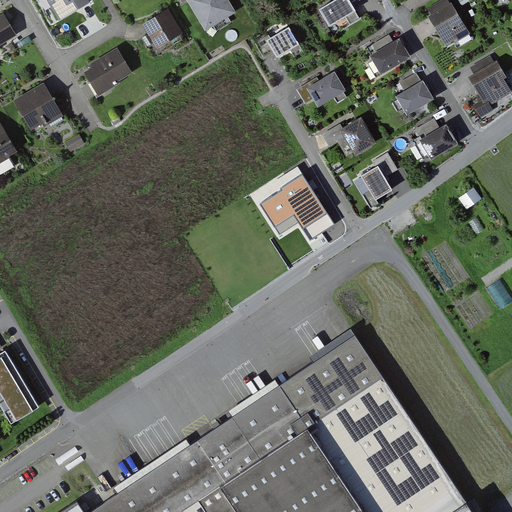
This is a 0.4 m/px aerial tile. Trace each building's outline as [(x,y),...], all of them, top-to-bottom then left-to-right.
[(46,0),(59,22),(91,3),(89,0),(46,0)] [(187,0),(206,32),(236,14),(227,0),(187,0)] [(339,0),(315,15),(324,31),(356,12),(348,0),(339,0)] [(448,47),(470,35),(452,2),(429,14),(448,47)] [(144,27),(158,50),(182,35),(168,12),(144,27)] [(0,16),(0,45),(18,35),(5,13),(0,16)] [(265,40),(276,57),(300,43),(289,26),(265,40)] [(371,58),(381,76),(411,59),(401,41),(371,58)] [(82,70),(97,96),(132,75),(116,50),(82,70)] [(489,109),(511,97),(511,92),(496,62),(471,75),(489,109)] [(338,70),(308,90),(318,105),(349,86),(338,70)] [(401,89),(420,82),(417,75),(398,82),(401,89)] [(398,98),(407,114),(434,99),(424,83),(398,98)] [(15,103),(32,132),(63,113),(45,84),(15,103)] [(435,116),(415,128),(420,137),(440,126),(435,116)] [(362,119),(347,128),(344,124),(325,134),(332,146),(347,137),(357,154),(376,143),(362,119)] [(420,140),(430,158),(457,143),(447,125),(420,140)] [(0,162),(16,153),(0,126),(0,162)] [(373,162),(377,169),(361,178),(376,203),(393,193),(386,181),(398,173),(386,154),(373,162)] [(287,262),(332,232),(290,170),(245,200),(287,262)] [(459,198),(467,210),(483,198),(475,187),(459,198)] [(476,218),(468,223),(476,235),(484,230),(476,218)] [(490,287),(499,307),(511,301),(511,297),(504,280),(490,287)] [(458,511),(470,504),(357,334),(85,511),(83,511),(79,505),(68,511),(458,511)] [(0,403),(13,424),(39,408),(4,351),(0,353),(0,403)]
